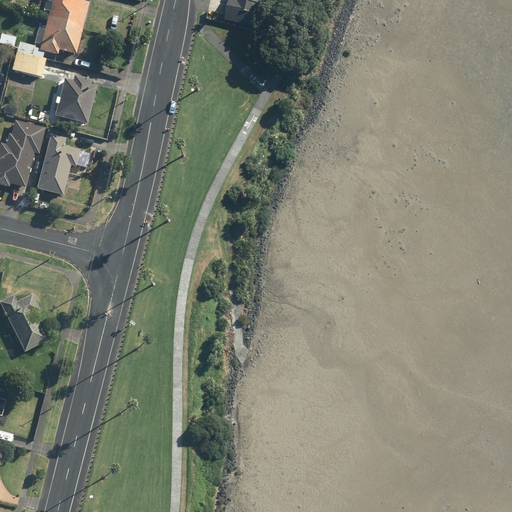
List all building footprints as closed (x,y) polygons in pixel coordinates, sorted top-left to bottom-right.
[(69,0),(50,0),(49,4),(43,2),(41,12),(47,13),(37,53),(55,57),(56,53),(73,57),(86,5),(69,1),(69,0)] [(265,0),(228,0),(224,21),(258,29),(265,0)] [(0,35),(0,47),(12,50),(15,40),(0,35)] [(38,80),(43,61),(40,61),(41,55),(37,53),(37,51),(33,50),(33,48),(17,44),(10,73),(38,80)] [(61,81),(52,118),(84,126),(94,89),(87,87),(89,82),(71,78),(69,83),(61,81)] [(25,113),(18,112),(16,119),(23,121),(25,113)] [(43,130),(12,123),(9,136),(6,136),(4,146),(0,145),(0,187),(6,189),(7,186),(23,190),(31,155),(37,157),(43,130)] [(47,137),(34,191),(60,198),(68,168),(73,169),(77,152),(61,148),(63,141),(47,137)] [(0,302),(0,312),(21,355),(46,343),(32,315),(36,312),(29,297),(14,304),(11,298),(0,302)]
